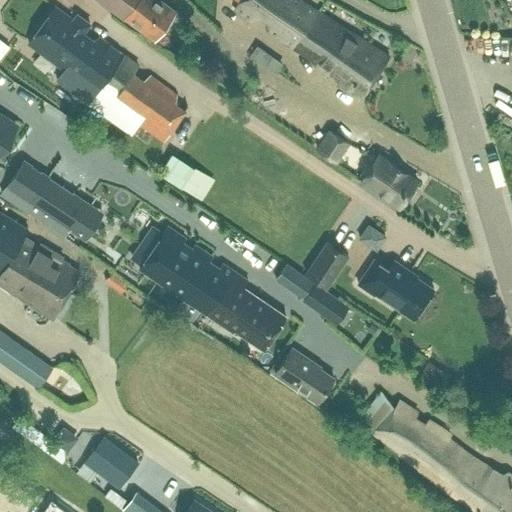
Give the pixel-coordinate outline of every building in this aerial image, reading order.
[(153,39),(174,10),(160,0),(96,0),(122,19),(124,16),(153,39)] [(291,45),(314,11),(297,0),(236,0),(232,6),(248,19),(259,13),(270,21),(268,31),(291,45)] [(71,20),(54,7),(27,43),(65,71),(67,67),(77,75),(68,87),(87,101),(122,54),(98,36),(91,41),(81,33),(88,24),(75,15),(71,20)] [(336,83),(357,98),(385,58),(314,11),(291,45),(308,56),(314,64),(328,75),(330,72),(339,79),(336,83)] [(0,59),(9,47),(0,39),(0,59)] [(137,65),(122,54),(87,101),(131,133),(139,124),(162,140),(184,110),(175,103),(176,93),(150,74),(143,78),(132,71),(137,65)] [(0,151),(13,133),(0,123),(0,151)] [(335,163),(350,142),(328,126),(314,147),(335,163)] [(70,150),(125,184),(128,178),(74,144),(70,150)] [(157,175),(196,201),(210,180),(171,154),(157,175)] [(397,206),(416,180),(379,154),(360,180),(397,206)] [(24,160),(7,185),(31,201),(26,208),(64,234),(69,226),(85,236),(101,212),(47,176),(24,160)] [(0,270),(24,234),(28,229),(0,211),(0,270)] [(139,268),(184,298),(212,256),(195,245),(191,251),(181,245),(185,238),(167,227),(162,234),(152,227),(132,257),(142,264),(139,268)] [(24,234),(0,270),(0,286),(13,297),(14,294),(49,317),(78,270),(60,259),(62,255),(40,241),(38,243),(24,234)] [(326,286),(347,255),(326,241),(305,272),(326,286)] [(213,257),(212,256),(184,298),(230,330),(233,329),(262,349),(284,315),(242,287),(246,280),(223,264),(218,270),(208,264),(213,257)] [(387,267),(373,258),(357,282),(372,293),(373,291),(414,319),(434,289),(409,271),(410,270),(393,258),(387,267)] [(302,296),(312,281),(299,272),(289,287),(302,296)] [(104,278),(121,291),(126,284),(112,273),(104,278)] [(303,298),(334,320),(345,304),(314,282),(303,298)] [(0,361),(39,388),(53,364),(28,347),(1,327),(9,317),(0,310),(0,361)] [(317,400),(332,377),(319,367),(320,366),(291,347),(274,371),(317,400)] [(446,373),(428,359),(415,376),(434,390),(446,373)] [(370,428),(391,408),(378,393),(356,413),(370,428)] [(397,401),(373,432),(412,464),(440,486),(466,504),(479,511),(511,511),(511,475),(505,470),(499,472),(474,455),(444,434),(445,432),(427,420),(425,422),(423,423),(415,416),(415,414),(416,413),(398,400),(397,401)] [(85,460),(119,486),(137,461),(104,436),(85,460)] [(124,508),(129,501),(111,486),(105,493),(124,508)] [(129,511),(156,511),(159,509),(136,492),(129,501),(124,508),(129,511)] [(213,511),(193,499),(184,511),(213,511)]
